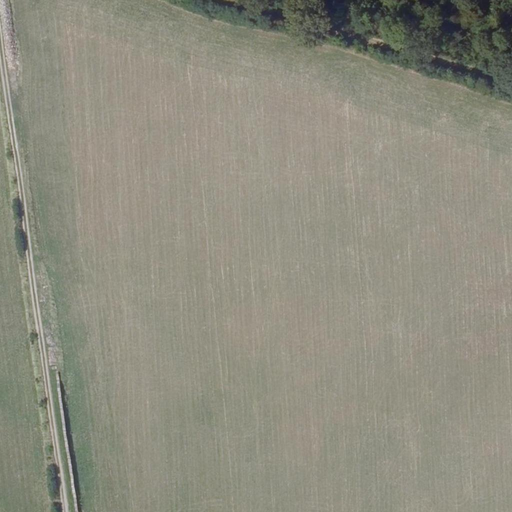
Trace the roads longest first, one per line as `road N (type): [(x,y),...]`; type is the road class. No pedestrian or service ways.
road 1 (track): [(0,45),(62,511)]
road 2 (track): [(511,82),(223,0)]
